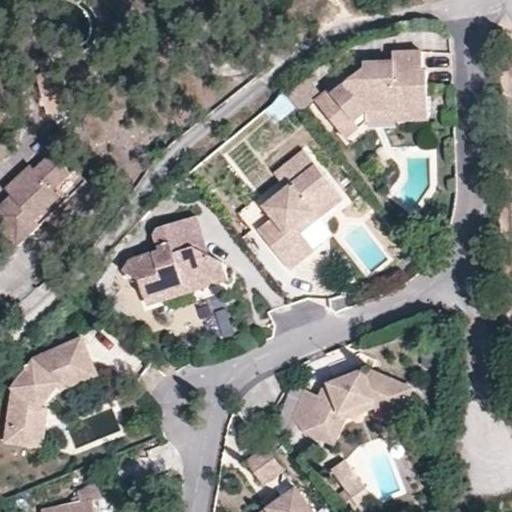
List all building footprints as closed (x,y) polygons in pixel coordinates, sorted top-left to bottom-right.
[(337,100),(332,94),(329,89),(314,100),(340,131),(364,112),(393,110),(394,113),(410,113),(410,120),(428,119),(426,71),(422,71),(421,52),(392,53),(392,62),(393,69),(362,70),(345,84),(350,91),(337,100)] [(372,63),(362,70),(393,69),(392,62),(372,63)] [(60,69),(38,76),(47,113),(70,106),(60,69)] [(345,84),(332,94),(337,100),(350,91),(345,84)] [(280,124),(296,109),(284,96),(268,111),(280,124)] [(364,112),(340,131),(346,139),(367,123),(410,120),(410,113),(394,113),(393,110),(364,112)] [(20,183),(8,194),(10,197),(0,205),(0,227),(17,246),(39,226),(34,220),(58,199),(52,190),(70,173),(52,154),(34,170),(29,166),(15,179),(20,183)] [(382,167),(373,156),(366,162),(374,172),(382,167)] [(280,179),(287,189),(315,165),(308,157),(280,179)] [(315,165),(287,189),(264,207),(274,219),(259,231),(290,269),(315,249),(302,232),(297,227),(310,215),(316,220),(342,199),(315,165)] [(34,220),(39,226),(87,183),(74,169),(70,173),(52,190),(58,199),(34,220)] [(4,189),(8,194),(20,183),(15,179),(4,189)] [(197,215),(194,216),(204,245),(194,248),(198,259),(211,255),(197,215)] [(297,227),(302,232),(316,220),(310,215),(297,227)] [(204,245),(194,216),(154,229),(152,236),(152,254),(135,260),(127,268),(138,280),(145,302),(160,297),(168,290),(196,281),(207,287),(228,280),(222,261),(211,255),(198,259),(194,248),(204,245)] [(160,297),(145,302),(146,306),(207,287),(196,281),(168,290),(160,297)] [(56,384),(91,369),(79,339),(31,359),(10,389),(9,426),(38,426),(40,406),(56,384)] [(93,376),(91,369),(56,384),(59,392),(93,376)] [(376,400),(404,412),(413,389),(372,371),(366,373),(365,370),(331,384),(332,388),(325,390),(322,397),(308,391),(297,413),(306,432),(327,442),(340,415),(376,400)] [(401,418),(404,412),(376,400),(340,415),(327,442),(333,444),(346,418),(376,406),(401,418)] [(38,426),(9,426),(9,443),(45,445),(46,407),(40,406),(38,426)] [(267,449),(247,463),(263,485),(282,470),(267,449)] [(336,471),(357,498),(370,489),(348,462),(336,471)] [(85,500),(47,506),(47,511),(100,511),(98,498),(119,494),(115,475),(84,488),(85,500)] [(313,511),(297,489),(263,511),(313,511)] [(370,489),(357,498),(364,508),(378,499),(370,489)]
